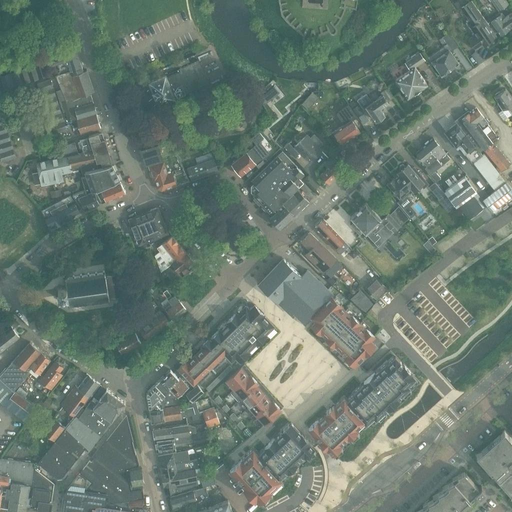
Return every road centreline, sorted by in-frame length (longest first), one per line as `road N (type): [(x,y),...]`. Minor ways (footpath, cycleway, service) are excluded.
road 1 (residential): [(277,242),(511,54)]
road 2 (residential): [(146,196),(71,0)]
road 3 (unclassified): [(146,196),(62,237),(3,291)]
road 4 (unclassified): [(3,291),(82,362),(131,385)]
road 5 (tertiary): [(339,511),(460,408)]
road 6 (residential): [(492,418),(381,511)]
road 7 (residential): [(131,385),(230,280)]
road 8 (residential): [(277,242),(225,187),(205,186),(163,206)]
road 9 (residential): [(131,385),(160,511)]
